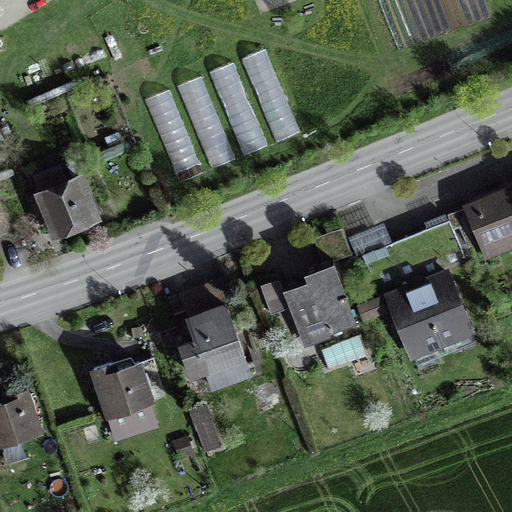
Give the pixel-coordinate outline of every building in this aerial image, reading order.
[(242,58),(279,143),(303,132),(266,48),(242,58)] [(210,71),(246,156),(269,147),(234,61),(210,71)] [(177,85),(214,171),(237,161),(200,75),(177,85)] [(145,98),(179,181),(203,171),(169,88),(145,98)] [(105,136),(108,144),(122,138),(118,131),(105,136)] [(129,150),(124,139),(94,152),(98,162),(129,150)] [(0,177),(14,172),(12,167),(0,171),(0,177)] [(52,234),(102,214),(83,167),(52,179),(47,167),(31,173),(36,185),(32,187),(34,193),(28,196),(39,222),(46,219),(52,234)] [(511,179),(462,199),(486,258),(511,247),(511,179)] [(0,198),(0,232),(11,228),(0,198)] [(448,217),(445,209),(424,218),(427,226),(392,240),(383,218),(348,232),(357,254),(361,252),(376,289),(379,288),(381,293),(357,303),(364,320),(391,309),(411,358),(415,357),(418,366),(477,342),(473,333),(476,332),(448,265),(465,258),(449,217),(448,217)] [(281,276),(260,284),(271,313),(289,306),(304,345),(359,324),(334,259),(352,252),(342,225),(313,236),(323,261),(303,268),(306,276),(284,285),(281,276)] [(211,387),(253,372),(218,276),(179,290),(180,295),(169,299),(174,314),(184,311),(193,335),(177,340),(190,377),(205,371),(211,387)] [(255,324),(259,337),(267,335),(262,322),(255,324)] [(132,327),(134,338),(143,336),(141,325),(132,327)] [(369,355),(361,332),(319,347),(328,370),(369,355)] [(117,359),(116,356),(90,364),(105,417),(157,402),(151,384),(161,382),(154,355),(142,358),(141,356),(133,358),(132,354),(117,359)] [(9,391),(10,395),(0,398),(0,444),(44,431),(29,385),(9,391)] [(190,407),(205,450),(222,444),(207,401),(190,407)] [(289,423),(284,411),(270,417),(275,430),(289,423)] [(195,455),(188,434),(173,439),(180,460),(195,455)]
